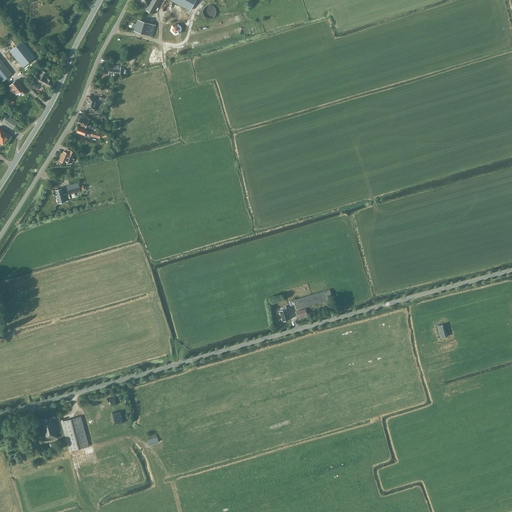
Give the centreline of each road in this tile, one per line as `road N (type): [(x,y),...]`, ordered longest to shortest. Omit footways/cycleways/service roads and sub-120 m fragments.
road 1 (tertiary): [(0,414),(511,270)]
road 2 (tertiary): [(0,235),(78,114),(130,0)]
road 3 (unclassified): [(0,187),(61,90),(101,0)]
